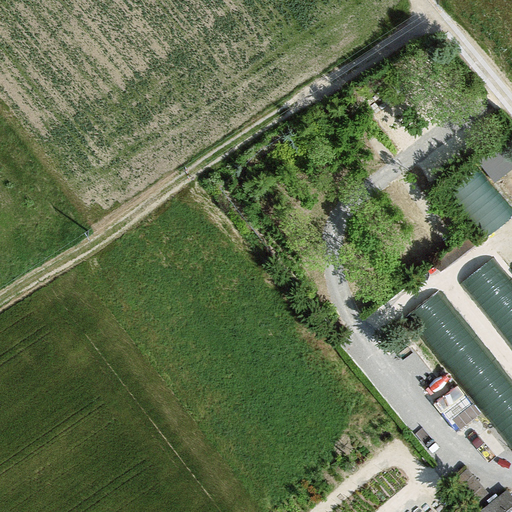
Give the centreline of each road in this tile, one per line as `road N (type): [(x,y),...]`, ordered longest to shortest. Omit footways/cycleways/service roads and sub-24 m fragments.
road 1 (track): [(0,305),(436,16)]
road 2 (track): [(511,106),(424,0)]
